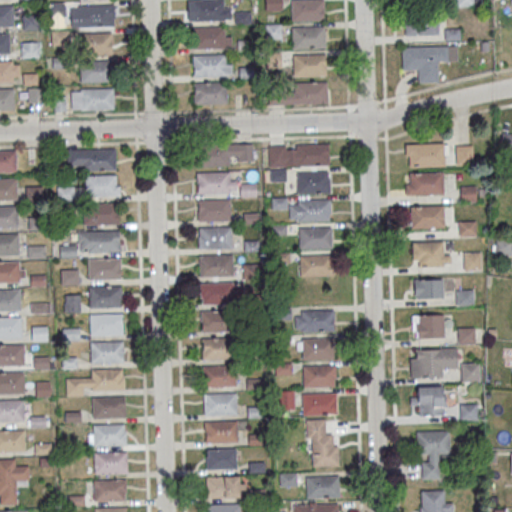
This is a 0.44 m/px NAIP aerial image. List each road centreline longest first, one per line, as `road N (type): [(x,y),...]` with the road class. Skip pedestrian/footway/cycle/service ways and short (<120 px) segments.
road 1 (residential): [(511,87),(365,121),(0,132)]
road 2 (residential): [(164,511),(148,0)]
road 3 (residential): [(377,511),(361,0)]
